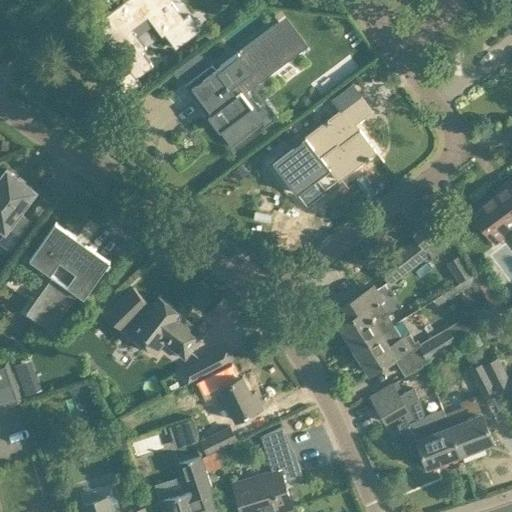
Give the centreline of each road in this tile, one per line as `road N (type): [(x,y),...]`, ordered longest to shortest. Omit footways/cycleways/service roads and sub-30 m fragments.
road 1 (residential): [(267,298),(442,169),(453,151),(453,129),(406,49)]
road 2 (unclassified): [(267,298),(198,232),(0,98)]
road 3 (unclassified): [(377,511),(337,405),(267,298)]
